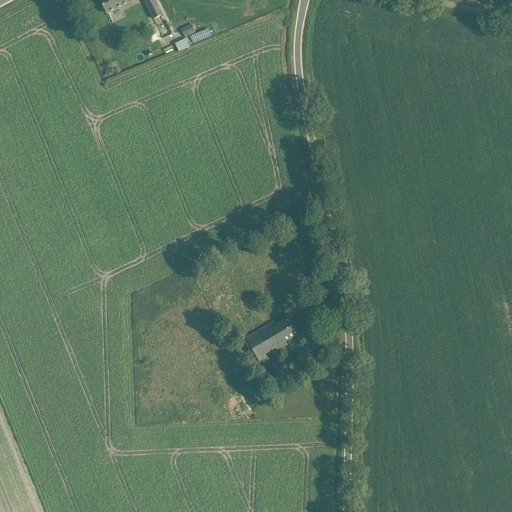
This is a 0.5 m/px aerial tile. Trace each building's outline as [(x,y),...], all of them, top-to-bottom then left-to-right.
[(99,0),(107,14),(134,0),(99,0)] [(154,20),(163,16),(155,0),(148,0),(145,2),(154,20)] [(185,38),(196,32),(192,25),(181,30),(185,38)] [(195,42),(211,36),(208,29),(192,35),(195,42)] [(178,51),(189,46),(186,38),(175,44),(178,51)] [(299,334),(289,318),(276,326),(274,323),(246,339),(259,362),(266,357),(265,355),(276,348),(277,351),(278,350),(287,345),(285,342),(299,334)] [(323,348),(337,338),(332,331),(318,341),(323,348)] [(302,363),(314,355),(307,345),(295,353),(302,363)] [(253,383),(243,389),(253,406),(263,400),(253,383)]
